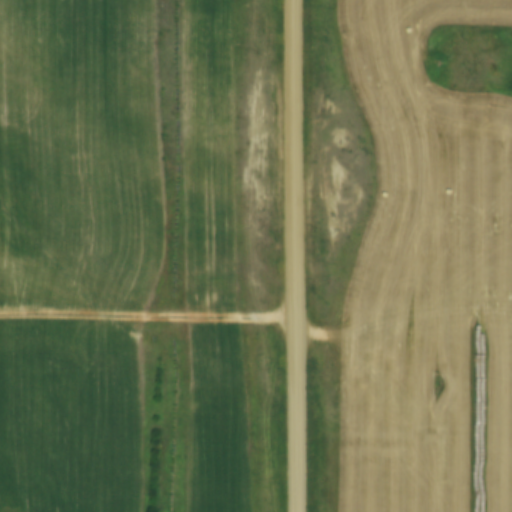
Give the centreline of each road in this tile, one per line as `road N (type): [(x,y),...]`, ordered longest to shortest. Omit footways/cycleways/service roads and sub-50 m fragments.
road 1 (residential): [(295,511),(289,0)]
road 2 (track): [(293,329),(0,320)]
